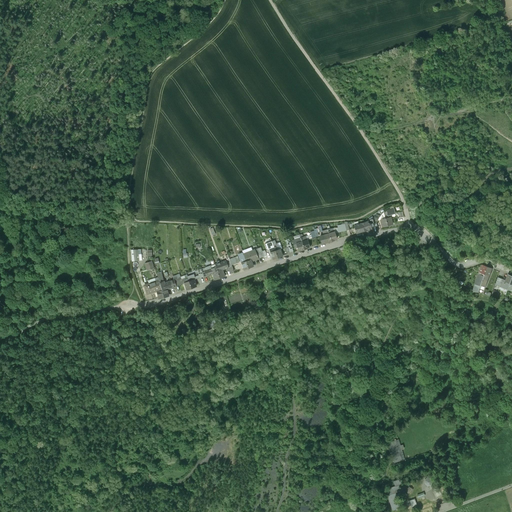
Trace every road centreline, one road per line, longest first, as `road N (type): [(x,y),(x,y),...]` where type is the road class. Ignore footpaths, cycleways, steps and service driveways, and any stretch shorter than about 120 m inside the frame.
road 1 (residential): [(142,305),(400,229),(426,236),(456,263),(485,258),(511,268)]
road 2 (unknown): [(282,338),(237,374),(183,478),(135,484),(108,511)]
road 3 (unknown): [(281,336),(330,295),(397,272),(421,273)]
road 4 (unclassified): [(0,344),(42,320),(142,305)]
